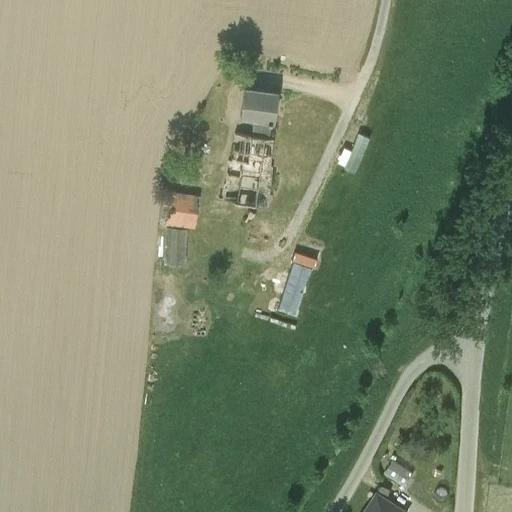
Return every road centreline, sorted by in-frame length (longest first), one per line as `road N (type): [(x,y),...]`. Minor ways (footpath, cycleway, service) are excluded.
road 1 (unclassified): [(328,511),(415,361),(473,354)]
road 2 (unclassified): [(473,354),(511,171)]
road 3 (unclassified): [(462,511),(473,354)]
